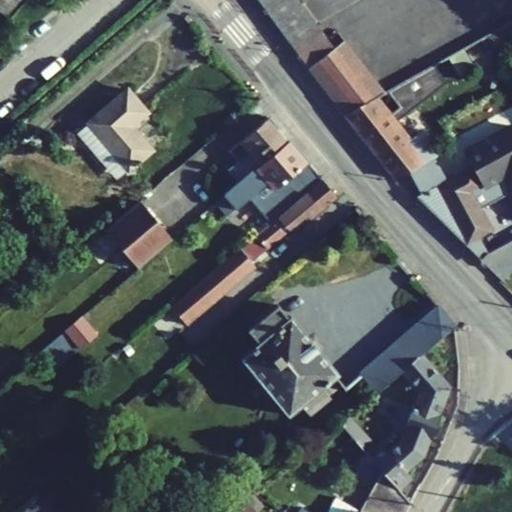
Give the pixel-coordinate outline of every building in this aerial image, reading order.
[(0,0),(0,12),(5,17),(19,0),(0,0)] [(8,20),(26,0),(19,0),(5,17),(8,20)] [(298,0),(258,0),(287,39),(313,20),(298,0)] [(313,20),(287,39),(291,45),(293,44),(294,45),(318,28),(313,20)] [(308,67),(344,115),(374,98),(383,93),(343,41),(333,48),(318,28),(294,45),(293,44),(291,45),(308,67)] [(448,56),(459,76),(473,68),(462,48),(448,56)] [(442,86),(431,66),(383,93),(374,98),(344,115),(394,179),(408,172),(407,171),(433,157),(434,158),(439,155),(421,132),(407,141),(392,122),(442,86)] [(116,179),(151,150),(131,126),(146,112),(127,89),(76,133),(116,179)] [(288,140),(268,117),(264,120),(263,118),(258,123),(259,125),(228,151),(236,161),(227,169),(238,183),(288,140)] [(511,126),(464,153),(472,167),(446,181),(434,158),(433,157),(407,171),(408,172),(420,195),(415,198),(462,243),(460,244),(479,263),(488,254),(479,238),(493,231),(480,208),(511,190),(511,126)] [(321,179),(288,140),(238,183),(214,202),(225,216),(247,198),(269,223),(321,179)] [(309,219),(336,196),(321,179),(269,223),(171,307),(186,325),(254,266),(251,262),(306,215),(309,219)] [(171,239),(139,201),(105,231),(137,268),(171,239)] [(419,354),(454,324),(437,304),(359,370),(360,374),(375,393),(401,370),(419,354)] [(341,385),(334,376),(338,373),(290,316),(287,318),(277,305),(247,330),(258,343),(240,358),(287,416),(299,406),(308,417),(331,398),(328,395),(341,385)] [(73,339),(80,349),(96,335),(80,316),(64,330),(73,339)] [(44,363),(73,339),(64,330),(36,353),(44,363)] [(119,349),(126,358),(132,353),(125,345),(119,349)] [(438,413),(448,387),(419,354),(401,370),(420,392),(414,405),(412,404),(411,408),(405,406),(399,422),(404,424),(403,427),(405,428),(400,441),(388,452),(383,447),(370,458),(383,473),(398,490),(411,478),(404,471),(421,454),(428,437),(430,438),(440,414),(438,413)] [(360,448),(369,439),(349,416),(340,424),(360,448)] [(398,490),(383,473),(360,511),(304,511),(301,510),(299,511),(405,511),(410,504),(398,490)] [(511,511),(511,483),(485,510),(487,511),(511,511)] [(245,511),(253,511),(262,505),(252,494),(239,504),(245,511)] [(65,511),(56,500),(41,511),(34,503),(23,511),(65,511)]
